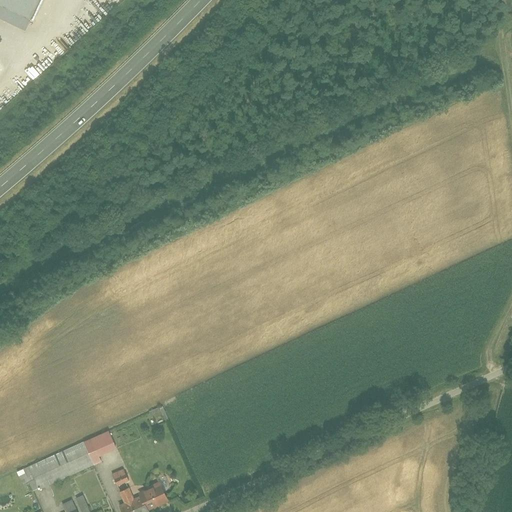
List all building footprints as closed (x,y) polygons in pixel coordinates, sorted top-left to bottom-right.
[(0,0),(32,14),(38,0),(0,0)] [(90,435),(21,466),(22,469),(31,487),(38,484),(40,486),(101,459),(91,438),(90,435)] [(111,472),(116,484),(127,479),(122,467),(111,472)] [(118,503),(122,511),(141,511),(147,510),(147,509),(168,499),(159,480),(135,491),(137,495),(133,497),(127,485),(117,489),(123,501),(118,503)] [(91,511),(82,492),(75,496),(81,511),(91,511)] [(78,511),(72,497),(61,502),(65,510),(60,511),(78,511)]
